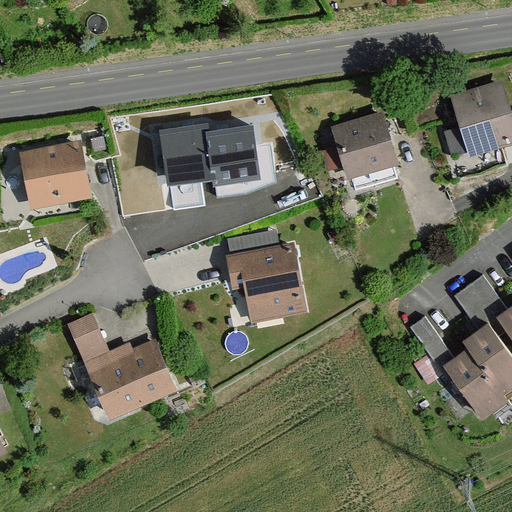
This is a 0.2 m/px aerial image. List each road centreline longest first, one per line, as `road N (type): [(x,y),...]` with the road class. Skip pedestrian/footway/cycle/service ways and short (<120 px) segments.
road 1 (tertiary): [(511,31),(0,103)]
road 2 (residential): [(141,258),(0,333)]
